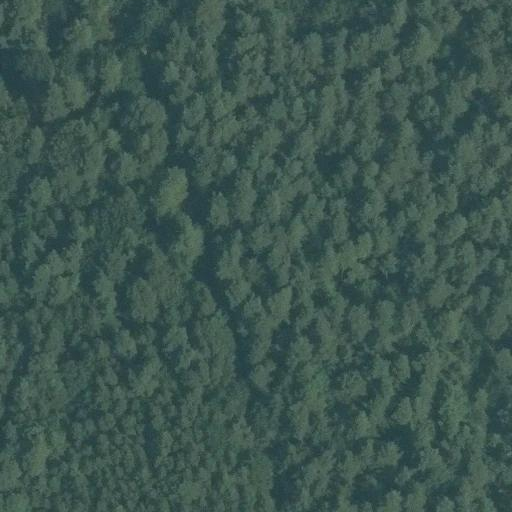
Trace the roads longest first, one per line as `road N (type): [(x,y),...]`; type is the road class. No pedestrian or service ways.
road 1 (track): [(142,67),(276,511)]
road 2 (track): [(380,0),(142,67)]
